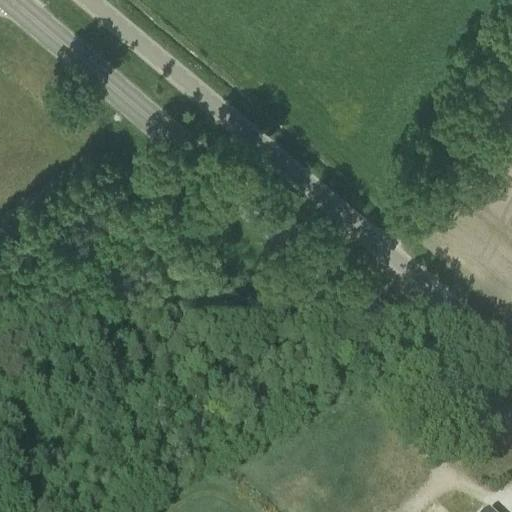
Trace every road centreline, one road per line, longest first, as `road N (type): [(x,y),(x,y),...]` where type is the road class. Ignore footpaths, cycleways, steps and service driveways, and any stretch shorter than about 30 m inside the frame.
road 1 (primary): [(511,428),(10,0)]
road 2 (unclassified): [(511,356),(89,0)]
